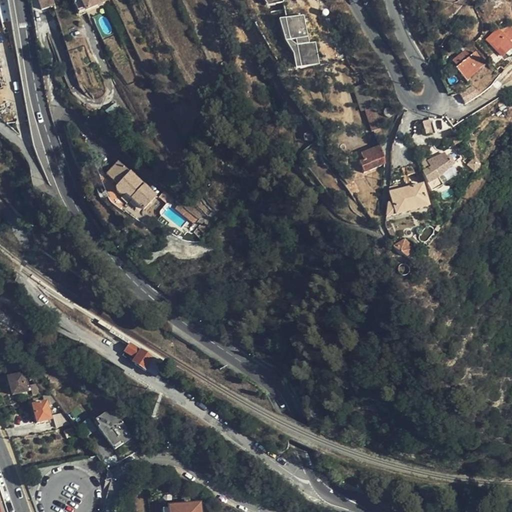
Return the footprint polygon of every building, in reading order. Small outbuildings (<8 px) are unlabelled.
[(37,0),(41,12),(52,9),(49,0),(37,0)] [(106,0),(69,0),(71,3),(77,15),(106,0)] [(500,0),(481,0),(482,10),(495,10),(495,6),(502,6),(500,0)] [(316,42),(309,44),(305,15),(283,19),(291,70),(320,66),(316,42)] [(511,51),(511,50),(511,31),(511,32),(507,36),(506,35),(502,38),(497,33),(486,42),(493,52),(497,49),(503,55),(510,49),(511,51)] [(465,85),(484,67),(473,55),(468,59),(463,53),(452,64),(456,70),(453,72),(465,85)] [(355,87),(370,131),(381,128),(366,83),(355,87)] [(471,89),(475,95),(485,90),(481,83),(471,89)] [(478,101),(475,95),(471,89),(458,96),(465,108),(478,101)] [(439,137),(438,120),(430,121),(431,138),(439,137)] [(391,154),(391,159),(413,165),(415,158),(413,150),(405,148),(393,144),(391,150),(391,154)] [(386,165),(384,151),(382,145),(364,153),(368,161),(360,165),(365,174),(386,165)] [(420,175),(429,194),(441,187),(437,179),(460,167),(452,150),(425,164),(429,171),(420,175)] [(154,197),(114,163),(102,177),(113,187),(112,189),(112,191),(113,194),(115,196),(117,197),(119,198),(122,197),(140,212),(154,197)] [(390,205),(385,206),(385,220),(427,207),(420,186),(388,196),(390,205)] [(166,190),(160,196),(170,207),(176,201),(166,190)] [(405,258),(414,250),(405,239),(395,247),(405,258)] [(148,372),(156,357),(131,344),(126,353),(136,358),(133,364),(148,372)] [(25,393),(21,376),(7,379),(11,397),(25,393)] [(52,396),(41,396),(45,402),(48,402),(51,409),(58,404),(52,396)] [(50,422),(46,406),(45,405),(32,408),(36,426),(50,422)] [(131,439),(111,413),(103,420),(101,418),(93,424),(114,452),(131,439)] [(92,459),(90,459),(97,469),(102,465),(97,457),(92,459)]
